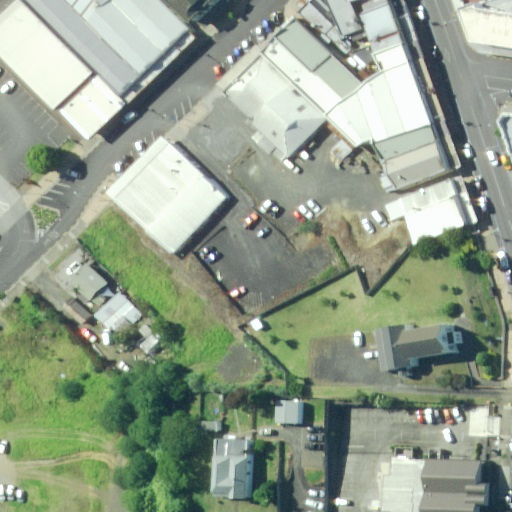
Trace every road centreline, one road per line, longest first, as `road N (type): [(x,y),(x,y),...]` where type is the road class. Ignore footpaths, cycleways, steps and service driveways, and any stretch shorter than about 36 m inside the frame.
road 1 (tertiary): [(261,0),(105,158),(64,222),(0,266)]
road 2 (tertiary): [(511,238),(459,80)]
